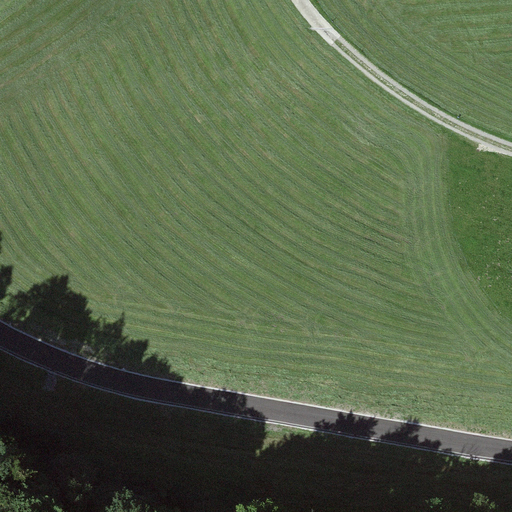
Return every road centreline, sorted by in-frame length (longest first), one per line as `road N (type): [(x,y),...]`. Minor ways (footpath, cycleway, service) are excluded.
road 1 (unclassified): [(511,450),(193,400),(39,356),(0,333)]
road 2 (track): [(511,145),(378,86),(323,36),(299,0)]
